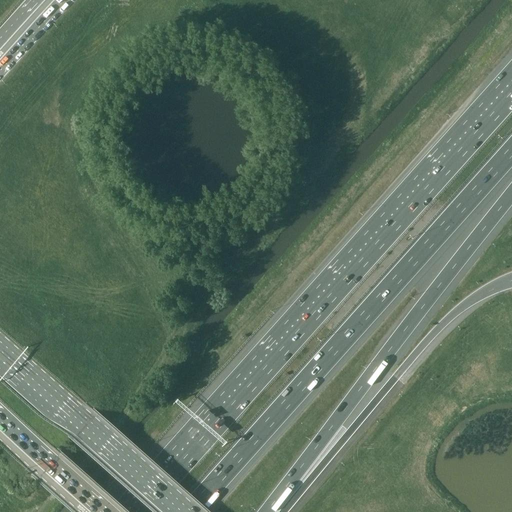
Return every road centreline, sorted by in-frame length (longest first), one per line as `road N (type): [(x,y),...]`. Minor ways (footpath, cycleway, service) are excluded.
road 1 (motorway): [(511,83),(127,511)]
road 2 (motorway): [(188,511),(511,150)]
road 3 (motorway): [(266,511),(511,193)]
road 4 (motorway): [(273,511),(448,317),(511,280)]
road 5 (primary): [(186,511),(0,349)]
road 6 (primary): [(0,416),(105,511)]
